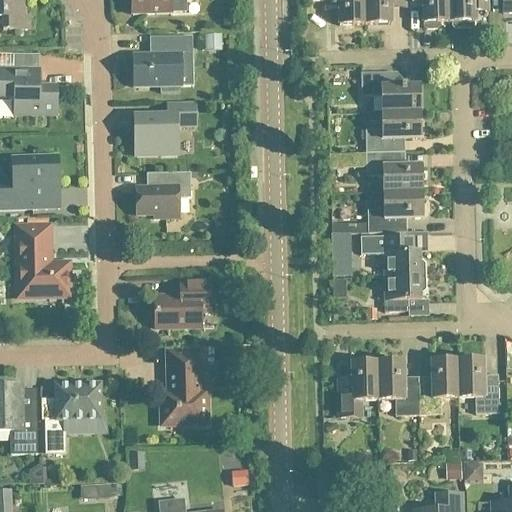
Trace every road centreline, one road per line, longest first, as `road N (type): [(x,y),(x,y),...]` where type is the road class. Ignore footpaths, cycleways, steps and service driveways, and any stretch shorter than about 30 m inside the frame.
road 1 (tertiary): [(283,511),(269,0)]
road 2 (residential): [(0,355),(78,352),(106,336),(99,45),(80,0)]
road 3 (residential): [(466,311),(460,58)]
road 4 (residential): [(326,330),(456,330),(466,311)]
road 5 (residential): [(321,60),(460,58)]
